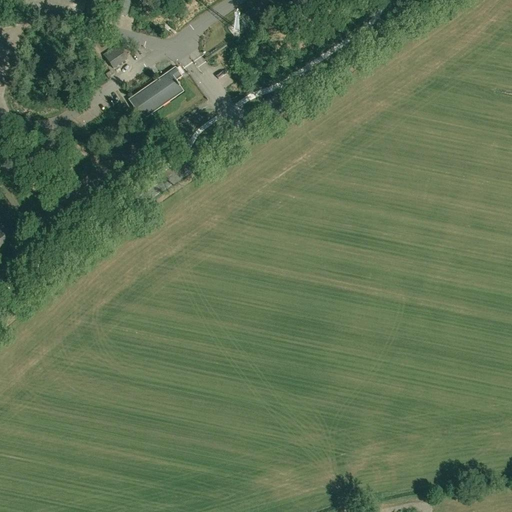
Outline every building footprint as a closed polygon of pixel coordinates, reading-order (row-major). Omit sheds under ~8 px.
[(116,15),(126,17),(130,3),(119,1),(116,15)] [(113,69),(126,60),(117,47),(104,56),(113,69)] [(129,101),(142,120),(182,92),(179,87),(180,87),(178,84),(177,85),(175,81),(180,77),(175,70),(129,101)] [(209,73),(227,107),(232,104),(215,70),(209,73)] [(67,124),(69,132),(83,130),(82,122),(67,124)] [(0,251),(7,247),(4,243),(11,238),(2,227),(0,228),(0,251)]
